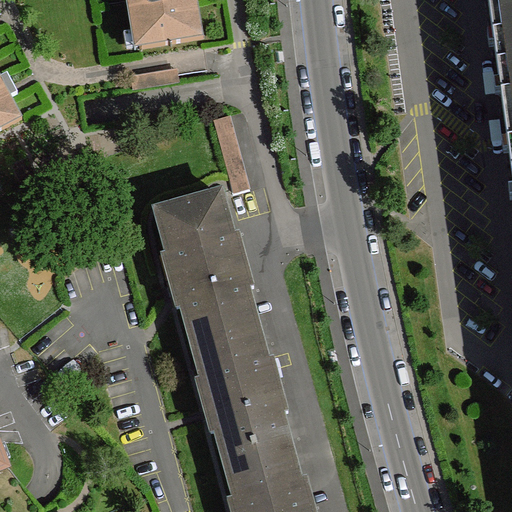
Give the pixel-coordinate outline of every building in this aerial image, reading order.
[(198,0),(133,0),(134,1),(142,50),(205,40),(199,2),(198,0)] [(511,0),(488,0),(498,67),(511,65),(511,0)] [(511,65),(498,67),(511,168),(511,65)] [(180,84),(178,70),(131,78),(133,91),(180,84)] [(1,79),(0,76),(0,132),(24,120),(12,99),(1,79)] [(8,76),(1,79),(12,99),(18,95),(8,76)] [(236,191),(255,187),(236,113),(217,117),(236,191)] [(197,349),(260,332),(221,196),(159,213),(178,282),(181,291),(185,305),(197,349)] [(235,485),(297,468),(260,332),(197,349),(214,412),(235,485)] [(0,471),(9,467),(0,443),(0,471)] [(238,497),(231,499),(234,511),(318,511),(309,477),(300,479),(297,468),(235,485),(238,497)]
